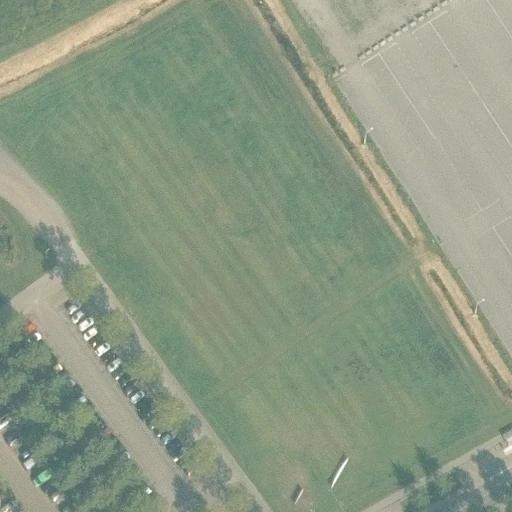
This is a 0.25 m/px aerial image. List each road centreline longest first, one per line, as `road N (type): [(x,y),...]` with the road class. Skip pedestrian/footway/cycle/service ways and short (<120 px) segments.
road 1 (unclassified): [(237,480),(79,268),(30,304)]
road 2 (unclassified): [(183,511),(30,304)]
